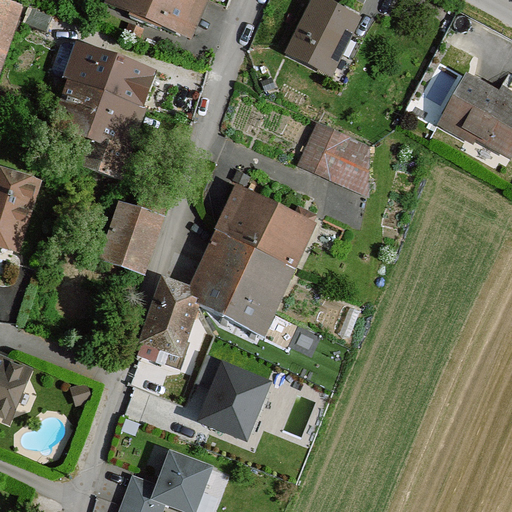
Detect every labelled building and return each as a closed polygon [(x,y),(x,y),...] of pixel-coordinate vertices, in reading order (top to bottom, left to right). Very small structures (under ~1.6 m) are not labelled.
[(113,0),(112,3),(138,13),(148,18),(191,37),(193,34),(186,30),(199,0),(113,0)] [(291,53),(323,70),(341,34),(349,38),(358,21),(318,0),(291,53)] [(6,4),(0,2),(0,69),(20,9),(6,4)] [(132,28),(142,32),(148,18),(138,13),(132,28)] [(139,44),(142,32),(132,28),(127,39),(139,44)] [(331,74),(349,38),(341,34),(323,70),(331,74)] [(67,47),(73,49),(64,80),(64,82),(72,85),(103,95),(116,61),(106,58),(109,49),(70,35),(67,47)] [(64,80),(73,49),(67,47),(57,78),(64,80)] [(116,61),(103,95),(138,107),(150,74),(116,61)] [(469,84),(449,120),(470,131),(510,154),(511,150),(511,99),(505,96),(502,101),(469,84)] [(120,181),(130,152),(123,149),(131,128),(138,107),(103,95),(72,85),(55,130),(87,141),(78,167),(120,181)] [(470,131),(449,120),(445,127),(465,138),(470,131)] [(123,149),(130,152),(138,131),(131,128),(123,149)] [(358,187),(371,158),(371,148),(352,140),(350,142),(320,128),(303,163),(335,177),(358,187)] [(370,192),(371,158),(358,187),(370,192)] [(0,234),(16,239),(34,183),(0,172),(0,234)] [(250,178),(239,173),(236,180),(246,185),(250,178)] [(138,215),(161,223),(170,195),(148,187),(138,215)] [(224,238),(292,271),(317,218),(300,210),(295,219),(246,196),(228,235),(220,232),(219,235),(224,238)] [(143,277),(161,223),(138,215),(119,209),(102,263),(143,277)] [(0,247),(12,251),(16,239),(0,234),(0,247)] [(142,346),(159,351),(181,358),(199,307),(224,319),(222,326),(228,328),(231,321),(254,333),(250,339),(257,342),(259,336),(266,339),(268,336),(264,333),(278,304),(292,271),(224,238),(202,286),(196,301),(167,290),(161,289),(142,346)] [(278,304),(264,333),(274,338),(288,309),(278,304)] [(159,351),(142,346),(138,357),(155,362),(159,351)] [(214,391),(203,420),(244,437),(265,385),(225,369),(226,364),(206,356),(195,383),(214,391)] [(26,373),(4,364),(2,368),(0,366),(0,416),(7,419),(26,373)] [(88,399),(84,386),(74,389),(78,402),(88,399)] [(135,478),(125,505),(142,511),(162,511),(166,504),(187,511),(196,511),(213,469),(172,454),(160,487),(135,478)]
